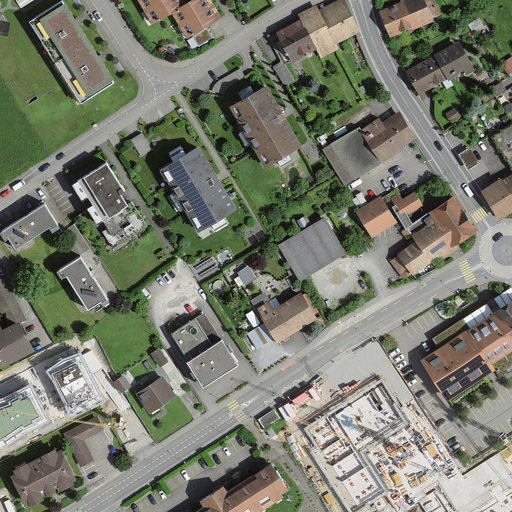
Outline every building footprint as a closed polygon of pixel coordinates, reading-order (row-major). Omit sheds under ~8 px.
[(143,0),(156,21),(175,10),(181,6),(177,0),(143,0)] [(191,0),(181,6),(175,10),(197,46),(212,38),(205,27),(215,21),(203,0),(191,0)] [(412,0),(379,14),(388,35),(438,14),(431,0),(412,0)] [(87,42),(61,1),(34,18),(60,59),(87,42)] [(327,11),(327,12),(320,15),(333,41),(341,37),(355,30),(342,3),(327,11)] [(335,45),(333,41),(320,15),(319,14),(302,23),(301,21),(268,38),(282,64),(314,47),(320,57),(336,49),(335,45)] [(60,59),(86,100),(113,83),(87,42),(60,59)] [(468,65),(457,46),(436,57),(446,75),(447,77),(468,65)] [(446,75),(436,57),(409,72),(419,90),(446,75)] [(244,77),(239,68),(216,82),(212,86),(210,91),(223,94),(224,91),(229,86),(233,83),(244,77)] [(281,116),(264,87),(232,106),(249,135),(281,116)] [(298,146),(281,116),(249,135),(265,164),(298,146)] [(330,144),(331,144),(322,150),(344,185),(353,179),(354,180),(399,151),(395,145),(411,135),(400,117),(384,127),(378,118),(360,130),(358,127),(330,144)] [(511,123),(491,137),(511,169),(511,168),(511,177),(507,180),(505,177),(483,191),(499,217),(511,209),(511,123)] [(151,148),(142,133),(130,140),(139,155),(151,148)] [(197,230),(236,208),(199,144),(160,167),(197,230)] [(471,148),(460,154),(468,168),(478,162),(471,148)] [(117,245),(146,226),(130,202),(127,204),(120,193),(123,191),(105,162),(77,180),(117,245)] [(402,201),(395,189),(358,212),(371,234),(419,204),(413,194),(402,201)] [(403,228),(413,243),(387,262),(400,279),(471,230),(450,198),(429,213),(427,211),(403,228)] [(55,222),(43,204),(2,230),(14,248),(55,222)] [(309,223),(309,222),(320,215),(314,205),(293,218),(300,229),(309,223)] [(307,275),(306,273),(342,252),(323,219),(287,242),(287,241),(278,246),(299,280),(307,275)] [(105,297),(79,256),(60,268),(87,309),(105,297)] [(0,310),(7,324),(20,317),(1,279),(0,278),(0,310)] [(314,316),(313,314),(317,312),(306,293),(273,313),(267,304),(268,303),(263,296),(252,303),(276,340),(314,316)] [(511,302),(468,331),(461,320),(434,337),(441,349),(423,360),(446,396),(491,366),(499,378),(511,370),(511,302)] [(210,333),(199,315),(170,334),(187,359),(185,360),(202,387),(203,386),(202,386),(236,364),(237,364),(221,338),(219,339),(214,330),(210,333)] [(331,323),(340,318),(338,315),(330,321),(331,323)] [(0,332),(0,331),(0,353),(4,361),(30,348),(17,324),(0,332)] [(151,354),(159,366),(166,361),(158,350),(151,354)] [(118,392),(125,387),(118,376),(110,381),(118,392)] [(149,411),(172,395),(161,378),(146,388),(143,384),(136,389),(138,393),(137,394),(149,411)] [(272,409),(264,415),(269,423),(278,417),(272,409)] [(263,427),(269,423),(264,415),(258,419),(263,427)] [(265,430),(270,438),(275,435),(270,427),(265,430)] [(66,434),(71,445),(76,442),(79,434),(76,429),(66,434)] [(34,461),(50,492),(53,490),(52,486),(61,481),(65,482),(73,478),(59,452),(47,459),(43,457),(34,461)] [(50,492),(34,461),(26,466),(25,470),(12,476),(26,503),(34,498),(35,495),(45,490),(46,493),(50,492)] [(203,511),(246,511),(285,487),(281,481),(282,480),(279,475),(276,470),(274,471),(270,464),(256,473),(258,477),(227,496),(221,487),(201,499),(207,509),(203,511)]
